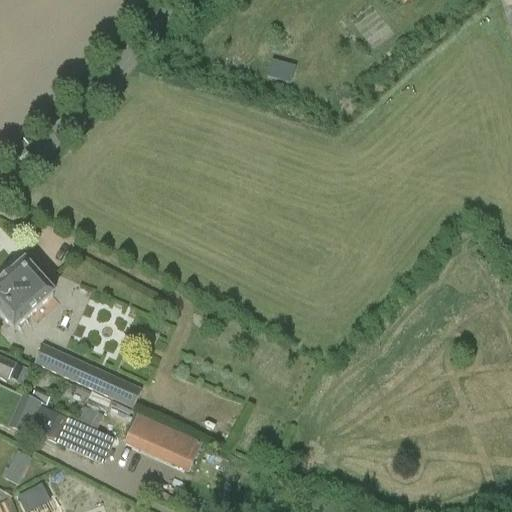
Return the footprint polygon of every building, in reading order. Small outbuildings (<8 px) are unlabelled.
[(272,61),(268,80),(292,85),(296,66),(272,61)] [(0,319),(13,334),(53,298),(24,266),(0,288),(0,319)] [(133,412),(136,405),(141,392),(43,347),(36,361),(33,369),(133,412)] [(0,379),(9,383),(16,367),(16,366),(0,358),(0,379)] [(29,373),(16,367),(9,383),(22,388),(29,373)] [(50,399),(35,392),(31,401),(46,408),(50,399)] [(58,417),(51,433),(46,442),(103,468),(114,443),(58,417)] [(151,426),(142,446),(165,456),(174,436),(151,426)] [(188,443),(179,463),(190,468),(199,448),(188,443)] [(32,463),(17,455),(3,482),(18,490),(32,463)] [(33,511),(49,504),(41,488),(18,500),(24,511),(33,511)]
